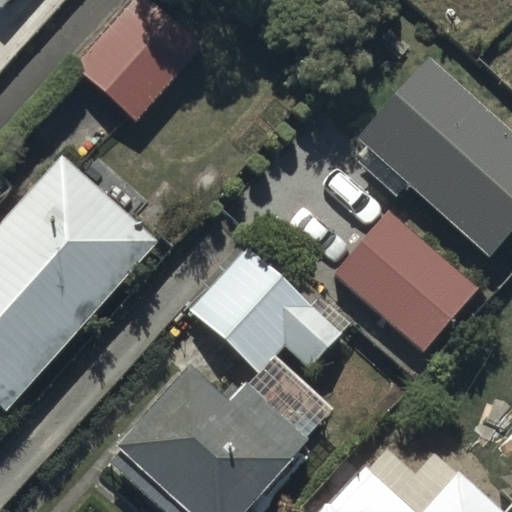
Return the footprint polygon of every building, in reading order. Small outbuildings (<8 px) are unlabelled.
[(74,79),(135,135),(202,61),(141,5),(74,79)] [(392,211),(403,199),(486,273),(511,243),(511,151),(429,78),(358,158),(365,164),(354,177),(392,211)] [(0,428),(1,429),(155,258),(63,175),(0,244),(0,428)] [(386,223),(332,286),(423,364),(477,301),(386,223)] [(338,342),(251,259),(187,326),(256,390),(282,363),(301,381),(338,342)] [(187,387),(105,480),(141,511),(261,511),(305,463),(242,408),(228,424),(187,387)] [(492,511),(442,467),(406,506),(375,477),(342,511),(492,511)]
